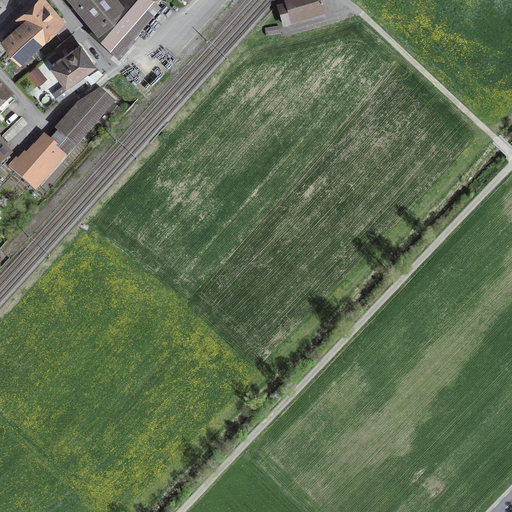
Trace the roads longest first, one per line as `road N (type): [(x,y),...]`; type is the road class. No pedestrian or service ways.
road 1 (track): [(181,511),(511,163)]
road 2 (residential): [(0,78),(46,118),(206,0)]
road 3 (track): [(349,0),(511,152)]
